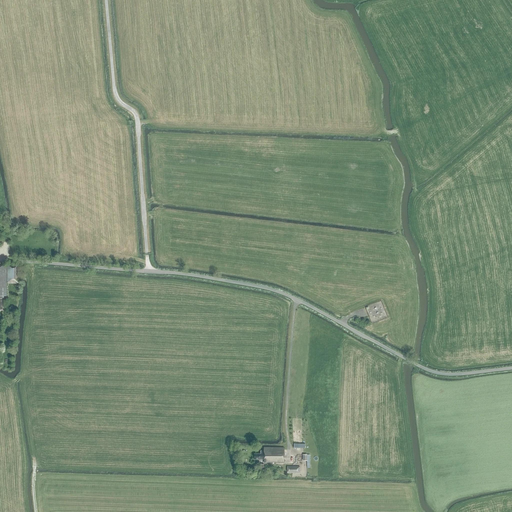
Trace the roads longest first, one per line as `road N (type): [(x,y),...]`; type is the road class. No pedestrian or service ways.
road 1 (unclassified): [(0,260),(245,284),(294,299),(422,368),(511,368)]
road 2 (track): [(148,272),(137,117),(116,97),(105,0)]
